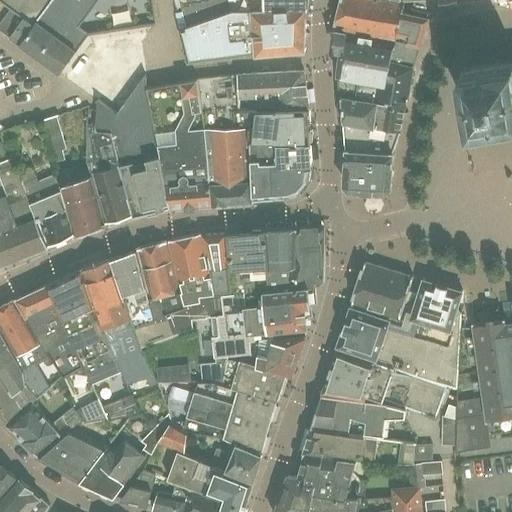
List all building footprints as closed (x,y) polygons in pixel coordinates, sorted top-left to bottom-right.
[(0,0),(11,8),(0,23),(0,29),(60,73),(90,32),(155,22),(151,0),(0,0)] [(229,11),(255,10),(308,8),(309,0),(173,0),(181,27),(229,11)] [(396,39),(421,45),(429,18),(427,17),(428,13),(419,11),(418,15),(403,12),(405,4),(385,0),(341,0),(335,27),(396,38),(396,39)] [(431,13),(433,11),(435,4),(435,0),(427,0),(424,0),(414,1),(412,9),(419,11),(428,13),(431,14),(431,13)] [(308,8),(255,10),(229,11),(181,27),(189,62),(257,54),(306,49),(308,8)] [(413,68),(421,45),(396,39),(395,42),(335,31),(339,96),(341,96),(388,104),(388,101),(406,104),(413,68)] [(511,60),(463,68),(473,125),(511,118),(511,60)] [(310,107),(305,71),(238,74),(240,98),(257,97),(257,108),(310,107)] [(236,107),(233,74),(212,76),(198,78),(206,128),(210,178),(213,203),(213,204),(253,201),(251,182),(249,128),(236,128),(235,107),(236,107)] [(147,87),(146,88),(147,77),(126,102),(117,114),(98,101),(95,131),(112,133),(116,153),(134,215),(172,207),(147,87)] [(206,128),(198,78),(147,87),(172,207),(213,203),(210,178),(206,128)] [(401,131),(406,104),(388,101),(388,104),(341,96),(347,150),(348,150),(394,154),(401,131)] [(311,143),(309,109),(258,111),(258,109),(240,107),(240,112),(249,113),(248,122),(257,122),(255,142),(276,142),(279,145),(279,144),(311,143)] [(66,149),(59,115),(43,119),(55,162),(65,159),(63,150),(66,149)] [(116,153),(112,133),(95,131),(95,134),(92,135),(93,162),(101,161),(104,170),(92,172),(107,223),(108,222),(108,223),(134,215),(116,153)] [(274,199),(273,162),(273,154),(279,153),(279,145),(276,142),(255,142),(252,142),(254,200),(274,199)] [(313,167),(311,143),(279,144),(279,145),(279,153),(273,154),(273,162),(279,162),(279,166),(300,166),(300,167),(313,167)] [(394,154),(348,150),(345,184),(350,192),(385,193),(392,188),(394,154)] [(49,246),(27,191),(21,175),(14,158),(0,163),(0,176),(7,195),(0,197),(0,262),(1,265),(49,246)] [(310,182),(313,167),(300,167),(300,166),(279,166),(279,162),(273,162),(274,199),(288,198),(302,193),(310,182)] [(107,223),(92,172),(91,166),(76,171),(79,180),(71,183),(67,169),(64,170),(62,173),(59,174),(59,177),(76,233),(107,223)] [(76,233),(59,177),(59,174),(40,181),(35,169),(21,175),(27,191),(49,246),(75,234),(76,233)] [(323,282),(324,227),(297,228),(297,230),(263,231),(269,291),(310,287),(310,288),(316,287),(317,287),(317,282),(323,282)] [(269,291),(263,231),(228,233),(235,295),(244,294),(245,300),(264,298),(264,292),(269,291)] [(202,236),(202,234),(170,241),(186,303),(202,300),(201,297),(201,295),(214,293),(202,236)] [(216,296),(223,294),(232,293),(226,234),(205,236),(216,287),(214,288),(216,296)] [(188,307),(186,307),(181,291),(180,291),(167,242),(137,249),(152,298),(149,299),(153,313),(154,313),(160,339),(194,326),(192,319),(188,307)] [(154,313),(153,313),(149,299),(137,249),(111,258),(135,330),(140,347),(160,339),(154,313)] [(106,323),(118,360),(117,361),(122,372),(127,382),(148,374),(151,381),(157,378),(144,350),(142,351),(140,347),(135,330),(111,258),(85,268),(104,324),(106,323)] [(401,319),(409,291),(414,276),(366,262),(353,304),(401,319)] [(117,361),(105,335),(83,269),(47,286),(61,316),(84,366),(92,384),(93,383),(122,372),(117,361)] [(459,388),(462,312),(457,311),(463,291),(424,279),(419,294),(409,291),(401,319),(353,304),(352,306),(338,346),(339,346),(387,362),(386,364),(447,384),(459,388)] [(92,384),(84,366),(61,316),(47,286),(18,299),(54,362),(57,368),(69,388),(70,387),(87,421),(108,417),(93,383),(92,384)] [(308,327),(306,308),(312,307),(311,304),(313,304),(317,300),(316,287),(310,288),(310,287),(269,291),(264,292),(264,298),(245,300),(244,294),(235,295),(223,296),(223,294),(216,296),(201,297),(202,300),(203,303),(188,305),(188,307),(192,319),(212,318),(214,337),(213,337),(216,362),(201,363),(202,380),(212,380),(223,383),(229,356),(255,353),(256,339),(255,340),(255,333),(289,329),(290,337),(307,336),(307,327),(308,327)] [(69,388),(57,368),(55,369),(17,300),(16,298),(0,306),(0,328),(25,370),(26,382),(39,397),(55,383),(61,393),(69,388)] [(505,320),(473,324),(484,397),(458,400),(457,419),(456,445),(456,452),(491,447),(487,419),(511,415),(511,323),(506,324),(505,320)] [(25,370),(0,328),(0,416),(7,425),(24,409),(22,407),(33,399),(35,400),(39,397),(26,382),(25,370)] [(287,374),(293,375),(307,336),(290,337),(274,339),(269,338),(259,338),(256,354),(259,354),(257,365),(287,374)] [(437,417),(447,384),(386,364),(387,362),(339,346),(338,350),(337,350),(323,392),(325,392),(324,396),(385,405),(405,409),(405,406),(437,417)] [(278,401),(287,374),(257,365),(238,360),(231,386),(278,401)] [(262,452),(278,401),(231,386),(223,383),(212,380),(202,380),(199,380),(195,393),(171,385),(168,397),(170,409),(188,415),(184,428),(189,430),(222,435),(262,452)] [(140,414),(132,394),(121,399),(128,416),(140,414)] [(385,405),(324,396),(322,395),(311,428),(380,438),(383,417),(404,416),(405,409),(385,405)] [(38,454),(69,428),(82,419),(74,406),(51,423),(32,402),(24,409),(7,425),(38,454)] [(158,441),(172,420),(169,413),(142,441),(146,444),(144,449),(152,454),(158,441)] [(456,445),(457,419),(443,415),(442,444),(456,445)] [(189,430),(184,428),(172,420),(158,441),(179,449),(185,452),(189,430)] [(80,480),(109,444),(89,435),(69,428),(38,454),(35,456),(80,480)] [(414,443),(343,433),(311,429),(303,452),(324,455),(324,449),(375,457),(375,462),(403,464),(409,464),(415,463),(415,460),(414,444),(414,443)] [(114,496),(146,454),(124,439),(115,450),(109,444),(80,480),(114,496)] [(254,479),(262,453),(234,442),(229,452),(217,447),(211,462),(254,479)] [(430,443),(414,444),(415,460),(431,459),(430,443)] [(254,479),(211,462),(185,452),(179,449),(169,476),(192,484),(246,504),(254,479)] [(396,508),(394,489),(395,489),(394,484),(361,479),(358,497),(349,496),(357,459),(324,455),(303,452),(299,477),(289,474),(275,511),(393,511),(393,509),(396,508)] [(423,462),(415,463),(409,464),(412,488),(420,487),(425,486),(424,474),(442,473),(441,460),(423,462)] [(0,495),(16,476),(3,465),(0,469),(0,495)] [(156,472),(145,467),(121,497),(149,504),(156,472)] [(45,511),(51,504),(19,479),(0,501),(0,511),(45,511)] [(243,511),(246,504),(192,484),(188,496),(159,489),(155,505),(154,509),(165,511),(243,511)] [(423,511),(420,487),(412,488),(395,489),(394,489),(396,508),(396,511),(423,511)]
